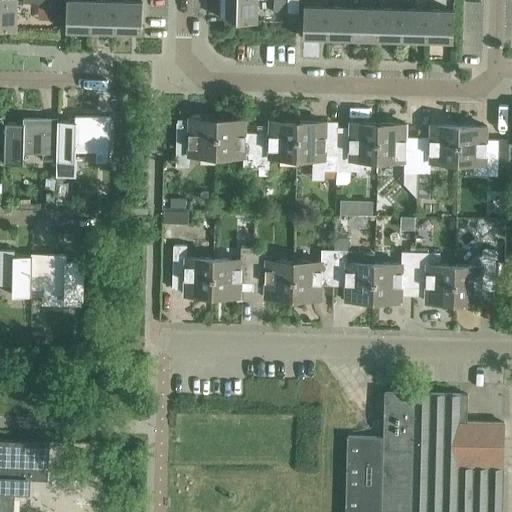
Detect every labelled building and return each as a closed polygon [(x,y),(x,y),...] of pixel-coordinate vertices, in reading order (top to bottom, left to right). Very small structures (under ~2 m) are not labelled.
[(91,31),(92,0),(67,0),(66,30),(91,31)] [(116,32),(117,0),(113,0),(92,0),(91,31),(116,32)] [(117,0),(116,32),(142,33),(143,1),(117,0)] [(257,21),(257,0),(226,0),(226,20),(257,21)] [(297,12),(297,0),(271,0),(271,8),(286,9),(286,11),(297,12)] [(0,28),(16,29),(17,3),(0,2),(0,28)] [(59,19),(60,5),(37,4),(36,18),(59,19)] [(328,37),(329,6),(304,6),(303,36),(328,37)] [(353,38),(354,7),(329,6),(328,37),(353,38)] [(378,38),(379,8),(354,7),(353,38),(378,38)] [(403,39),(404,8),(379,8),(378,38),(403,39)] [(428,40),(429,9),(404,8),(403,39),(428,40)] [(429,9),(428,40),(453,40),(454,10),(429,9)] [(58,118),(56,176),(75,176),(76,157),(74,157),(74,150),(95,151),(95,161),(108,161),(110,116),(76,115),(76,120),(58,120),(58,118)] [(56,176),(58,118),(23,117),(23,122),(5,122),(4,162),(24,163),(24,152),(42,152),(41,159),(55,159),(55,176),(56,176)] [(216,154),(217,119),(190,118),(189,131),(177,131),(176,165),(190,165),(190,154),(216,154)] [(256,167),(257,133),(246,132),(246,119),(217,119),(216,154),(245,155),(244,167),(256,167)] [(297,156),(298,121),(269,120),(269,133),(257,133),(256,167),(270,167),(270,156),(297,156)] [(337,169),(338,135),(326,134),(327,121),(298,121),(297,156),(313,156),(313,168),(323,169),(323,175),(335,176),(335,169),(337,169)] [(378,158),(379,123),(350,122),(350,135),(338,135),(337,169),(359,169),(359,158),(378,158)] [(418,171),(419,137),(408,137),(408,123),(379,123),(378,158),(394,159),(394,163),(405,163),(404,171),(418,171)] [(458,160),(459,125),(431,124),(431,137),(419,137),(418,171),(431,171),(431,160),(458,160)] [(459,125),(458,160),(473,161),(473,172),(499,173),(499,139),(488,138),(488,126),(459,125)] [(212,294),(213,257),(187,257),(188,245),(174,245),(173,280),(173,286),(184,287),(184,294),(212,294)] [(253,282),(254,247),(241,247),(241,258),(213,257),(212,294),(241,295),(241,281),(253,282)] [(293,296),(294,259),(267,259),(267,247),(254,247),(253,282),(265,282),(265,296),(293,296)] [(31,295),(32,253),(31,253),(31,255),(13,255),(13,249),(0,248),(0,283),(12,284),(12,295),(31,295)] [(333,284),(334,249),(322,249),(322,260),(294,259),(293,296),(321,297),(322,284),(333,284)] [(373,299),(374,262),(348,261),(348,249),(334,249),(333,284),(346,284),(345,298),(373,299)] [(414,286),(415,251),(402,251),(401,262),(374,262),(373,299),(402,299),(403,286),(414,286)] [(454,301),(455,264),(438,263),(439,252),(415,251),(414,286),(427,286),(426,300),(454,301)] [(32,253),(31,295),(41,295),(41,303),(80,304),(80,300),(83,300),(84,259),(66,259),(66,254),(32,253)] [(455,264),(454,301),(482,301),(483,288),(495,288),(495,285),(501,285),(501,260),(495,260),(496,253),(483,253),(483,265),(455,264)] [(502,511),(504,466),(505,419),(466,418),(467,393),(386,390),(384,435),(349,434),(346,511),(502,511)] [(0,473),(25,475),(27,444),(0,442),(0,511),(14,511),(15,489),(8,489),(8,479),(0,478),(0,473)]
